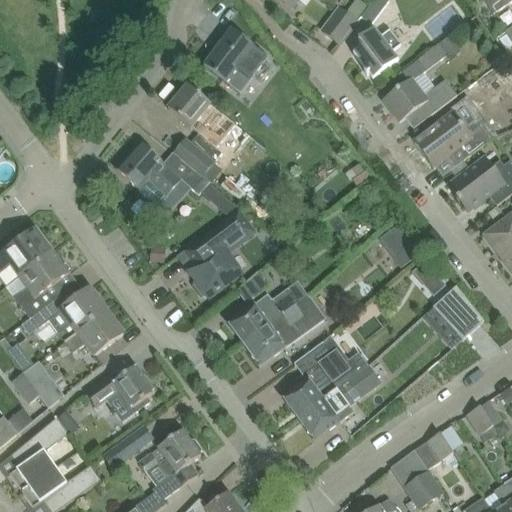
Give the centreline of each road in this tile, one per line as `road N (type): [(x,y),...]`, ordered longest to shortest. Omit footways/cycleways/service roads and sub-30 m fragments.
road 1 (residential): [(306,510),(192,350),(156,331),(64,205)]
road 2 (residential): [(511,315),(296,47)]
road 3 (residential): [(306,510),(511,365)]
road 4 (residential): [(79,168),(176,40),(191,0)]
